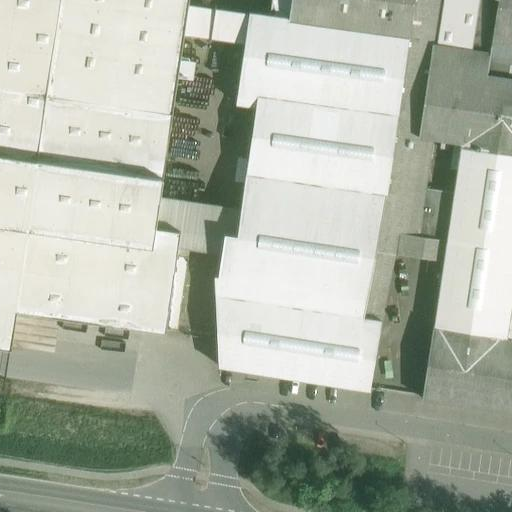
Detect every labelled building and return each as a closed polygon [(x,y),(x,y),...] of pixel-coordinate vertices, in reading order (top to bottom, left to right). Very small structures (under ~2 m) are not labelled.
[(0,0),(0,150),(37,156),(59,0),(0,0)] [(59,0),(37,156),(14,308),(17,308),(165,330),(166,328),(176,254),(180,232),(180,229),(155,225),(160,196),(184,33),(188,3),(188,0),(59,0)] [(416,0),(291,0),(289,17),(269,14),(188,3),(184,33),(245,42),(236,102),(256,105),(246,172),(386,192),(380,229),(419,235),(426,187),(433,138),(418,136),(396,132),(416,0)] [(270,0),(269,14),(289,17),(291,0),(270,0)] [(416,0),(396,132),(418,136),(432,43),(439,44),(445,0),(416,0)] [(511,0),(478,0),(471,49),(439,44),(432,43),(418,136),(433,138),(462,142),(455,191),(448,239),(445,259),(435,327),(511,339),(511,0)] [(445,0),(439,44),(471,49),(478,0),(445,0)] [(0,306),(14,308),(37,156),(0,150),(0,306)] [(386,192),(246,172),(241,208),(237,232),(224,230),(221,252),(218,274),(250,279),(247,298),(363,316),(377,251),(359,248),(362,226),(380,229),(386,192)] [(455,191),(426,187),(419,235),(448,239),(455,191)] [(241,208),(160,196),(155,225),(180,229),(180,232),(192,233),(189,249),(221,252),(224,230),(237,232),(241,208)] [(380,229),(362,226),(359,248),(377,251),(363,316),(381,319),(396,253),(445,259),(448,239),(419,235),(380,229)] [(192,233),(180,232),(176,254),(188,256),(189,249),(192,233)] [(176,254),(166,328),(177,329),(188,256),(176,254)] [(363,316),(247,298),(250,279),(218,274),(214,274),(219,365),(370,390),(381,319),(363,316)] [(14,308),(0,306),(0,345),(12,347),(17,308),(14,308)] [(511,339),(435,327),(433,326),(422,398),(511,412),(511,339)]
